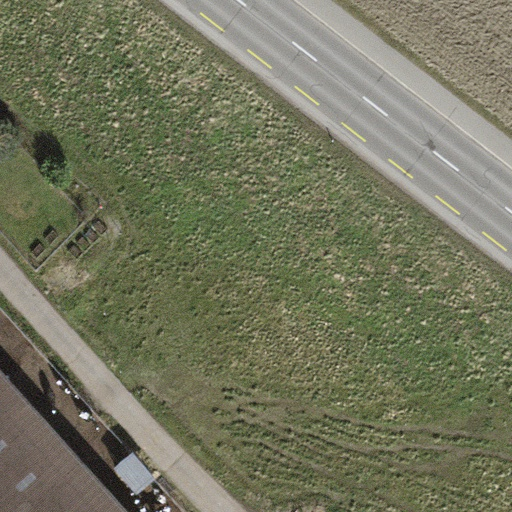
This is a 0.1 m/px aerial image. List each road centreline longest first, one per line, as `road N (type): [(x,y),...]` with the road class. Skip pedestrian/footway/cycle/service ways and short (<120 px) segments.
road 1 (primary): [(234,0),(511,216)]
road 2 (track): [(0,270),(219,511)]
